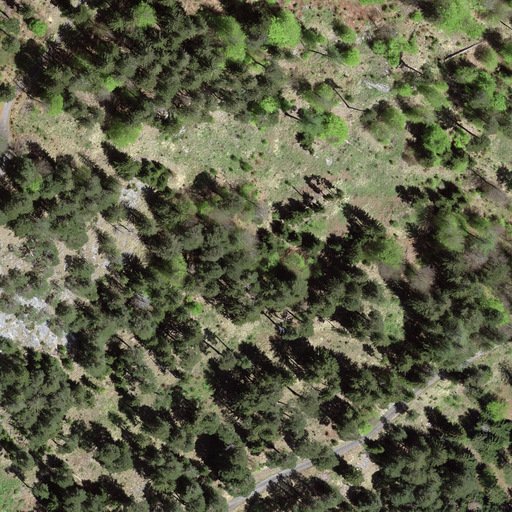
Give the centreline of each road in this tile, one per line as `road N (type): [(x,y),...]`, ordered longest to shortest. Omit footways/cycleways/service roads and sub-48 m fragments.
road 1 (track): [(511,336),(425,383),(377,429),(230,511)]
road 2 (track): [(0,150),(7,105),(84,0)]
